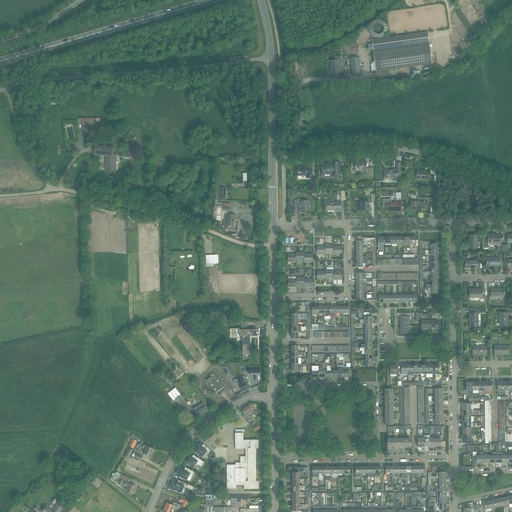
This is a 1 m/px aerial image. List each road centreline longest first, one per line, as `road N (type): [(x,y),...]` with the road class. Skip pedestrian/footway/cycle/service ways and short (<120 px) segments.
road 1 (residential): [(283,228),(283,162),(293,153),(344,146),(413,151),(511,189)]
road 2 (unclassified): [(7,87),(271,59)]
road 3 (primary): [(0,61),(212,0)]
road 4 (unclassified): [(147,511),(189,435),(246,398),(272,396)]
road 5 (track): [(247,245),(184,219),(76,192)]
road 6 (unclassified): [(376,457),(374,387),(274,387)]
road 7 (tertiary): [(272,228),(271,59)]
road 8 (residential): [(273,297),(343,296),(347,223)]
road 9 (unclassified): [(76,192),(51,188),(33,166),(7,87)]
